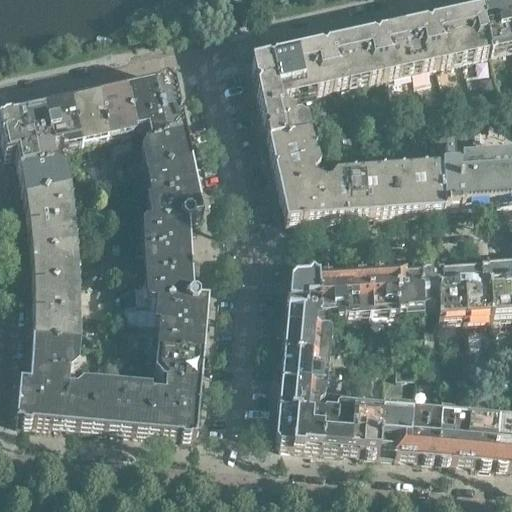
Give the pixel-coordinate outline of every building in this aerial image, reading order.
[(511,56),(511,51),(504,16),(479,21),(479,22),(488,61),(511,56)] [(488,62),(488,61),(479,22),(452,27),(460,64),(470,62),(471,65),(488,62)] [(460,64),(452,27),(426,33),(435,74),(451,70),(450,66),(460,64)] [(435,74),(426,33),(402,39),(409,75),(419,73),(420,77),(435,74)] [(409,75),(402,39),(374,45),(383,85),(399,82),(398,78),(409,75)] [(383,85),(374,45),(348,50),(356,87),(367,85),(368,89),(383,85)] [(356,87),(348,50),(321,56),(330,97),(347,93),(346,89),(356,87)] [(330,97),(321,56),(296,62),(304,98),(314,96),(315,100),(330,97)] [(304,98),(296,62),(270,67),(278,107),(283,106),(295,104),(294,101),(304,98)] [(278,107),(270,67),(249,72),(260,121),(285,115),(283,106),(278,107)] [(183,143),(171,89),(166,90),(164,89),(158,90),(157,92),(124,99),(132,138),(143,136),(146,151),(183,143)] [(132,138),(124,99),(70,111),(78,151),(132,138)] [(78,151),(70,111),(15,123),(21,149),(28,148),(34,176),(53,171),(50,154),(57,153),(60,155),(78,151)] [(309,142),(305,126),(300,123),(294,125),(292,118),(290,116),(286,117),(285,115),(260,121),(267,152),(305,143),(309,142)] [(34,176),(28,148),(21,149),(15,123),(11,124),(9,123),(3,124),(1,127),(0,126),(0,149),(4,167),(13,165),(17,180),(34,176)] [(342,167),(340,139),(325,141),(331,168),(342,167)] [(189,170),(183,143),(146,151),(142,157),(147,180),(189,170)] [(316,175),(314,166),(311,151),(307,151),(305,143),(267,152),(277,198),(306,192),(314,184),(313,179),(316,175)] [(112,175),(108,156),(102,158),(105,177),(112,175)] [(511,164),(461,167),(462,175),(441,177),(441,180),(444,222),(447,222),(447,220),(458,219),(458,221),(463,221),(463,215),(511,211),(511,164)] [(195,197),(189,170),(147,180),(151,198),(146,199),(148,206),(195,197)] [(63,199),(58,175),(53,171),(34,176),(17,180),(21,203),(22,209),(60,200),(63,199)] [(444,222),(441,180),(431,181),(431,176),(415,177),(418,224),(444,222)] [(418,224),(415,177),(400,178),(401,183),(392,184),(394,225),(418,224)] [(394,225),(392,184),(382,184),(382,179),(368,180),(370,227),(394,225)] [(370,227),(368,180),(352,182),(353,186),(343,187),(346,228),(370,227)] [(346,228),(343,187),(343,183),(333,184),(328,190),(325,189),(321,204),(322,230),(346,228)] [(322,230),(321,204),(325,189),(314,184),(306,192),(277,198),(284,232),(322,230)] [(201,226),(195,197),(148,206),(152,228),(192,228),(201,226)] [(70,231),(67,218),(63,219),(60,200),(22,209),(24,224),(26,238),(70,231)] [(107,213),(106,200),(96,200),(98,226),(107,224),(107,213)] [(116,232),(115,212),(107,213),(107,224),(108,233),(116,232)] [(189,255),(187,233),(189,233),(192,230),(192,228),(152,228),(147,229),(148,257),(189,255)] [(70,261),(68,244),(72,243),(70,231),(26,238),(28,256),(29,265),(70,261)] [(190,281),(189,255),(148,257),(149,283),(190,281)] [(71,291),(70,273),(74,272),(73,261),(70,261),(29,265),(30,276),(31,294),(71,291)] [(111,281),(110,261),(101,262),(103,281),(111,281)] [(511,277),(485,280),(485,278),(483,278),(483,280),(482,280),(482,282),(435,285),(435,283),(420,284),(422,324),(422,325),(434,325),(435,336),(511,330),(511,277)] [(192,304),(190,281),(149,283),(150,309),(159,309),(197,309),(197,307),(194,303),(192,304)] [(422,324),(420,284),(393,285),(396,329),(406,328),(406,325),(422,324)] [(396,329),(393,285),(367,287),(370,324),(387,323),(387,329),(396,329)] [(370,324),(367,287),(342,289),(346,332),(356,331),(355,325),(370,324)] [(346,332),(342,289),(316,290),(318,323),(322,327),(335,326),(335,333),(346,332)] [(318,323),(316,290),(292,292),(288,296),(284,337),(322,340),(322,336),(319,333),(322,327),(318,323)] [(71,308),(71,291),(31,294),(31,304),(32,318),(76,320),(76,308),(71,308)] [(204,337),(207,309),(197,309),(159,309),(157,333),(204,337)] [(70,353),(70,335),(72,334),(76,334),(76,320),(32,318),(31,338),(31,350),(70,353)] [(202,364),(204,337),(157,333),(156,343),(161,343),(160,361),(202,364)] [(332,355),(333,347),(328,341),(322,340),(284,337),(283,351),(281,353),(281,359),(282,362),(282,365),(324,369),(325,355),(332,355)] [(70,381),(73,353),(70,353),(31,350),(31,357),(30,373),(30,378),(52,380),(69,381),(70,381)] [(133,373),(134,359),(127,358),(127,363),(126,373),(133,373)] [(199,393),(202,364),(160,361),(158,380),(157,382),(163,390),(176,391),(199,393)] [(322,387),(324,369),(282,365),(281,368),(280,370),(279,376),(280,379),(279,395),(327,399),(328,387),(322,387)] [(511,393),(511,376),(502,376),(501,392),(511,393)] [(49,410),(52,380),(30,378),(28,393),(18,392),(15,432),(20,433),(23,435),(28,435),(31,434),(35,434),(38,409),(49,410)] [(64,437),(67,399),(69,381),(52,380),(49,410),(38,409),(35,434),(64,437)] [(171,447),(176,391),(163,390),(161,404),(150,403),(146,444),(171,447)] [(194,449),(199,393),(176,391),(171,447),(179,447),(181,449),(187,450),(189,448),(194,449)] [(319,423),(320,409),(326,410),(327,399),(279,395),(278,408),(276,411),(275,417),(277,419),(277,421),(316,425),(319,423)] [(91,439),(94,398),(78,397),(76,400),(67,399),(64,437),(91,439)] [(119,442),(123,401),(94,398),(91,439),(119,442)] [(146,444),(150,403),(123,401),(119,442),(146,444)] [(348,462),(353,415),(343,414),(342,421),(330,420),(326,422),(325,423),(324,423),(320,460),(348,462)] [(377,465),(381,424),(365,423),(365,416),(353,415),(348,462),(363,464),(365,466),(371,466),(374,465),(377,465)] [(405,468),(409,420),(397,418),(396,423),(381,421),(381,424),(377,465),(405,468)] [(434,470),(438,429),(421,428),(422,421),(409,420),(405,468),(420,469),(423,471),(428,471),(431,470),(434,470)] [(320,460),(324,423),(319,423),(316,425),(277,421),(274,451),(278,456),(320,460)] [(463,473),(468,425),(456,424),(455,431),(438,429),(434,470),(437,470),(440,472),(445,473),(448,471),(463,473)] [(492,475),(497,434),(479,433),(480,426),(468,425),(463,473),(478,474),(480,476),(486,477),(489,475),(492,475)] [(511,477),(511,435),(497,434),(492,475),(494,476),(497,478),(503,478),(506,477),(511,477)]
